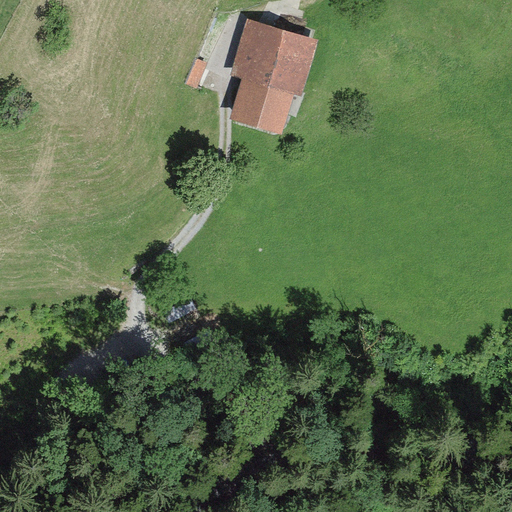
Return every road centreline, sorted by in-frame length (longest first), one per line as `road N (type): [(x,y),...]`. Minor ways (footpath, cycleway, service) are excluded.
road 1 (track): [(213,69),(217,144),(205,212),(134,306),(141,350),(229,436),(297,450)]
road 2 (track): [(511,427),(469,442),(361,438),(297,450),(206,511)]
